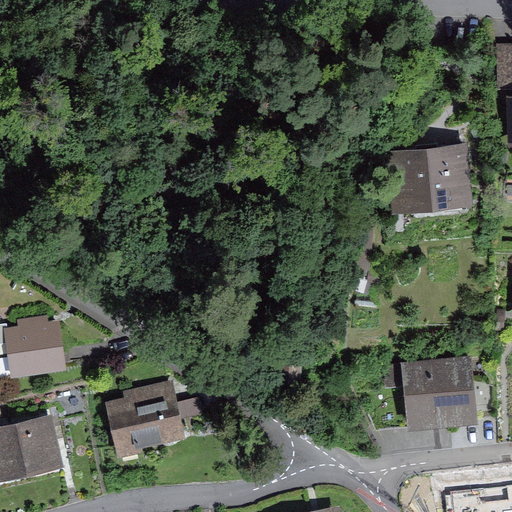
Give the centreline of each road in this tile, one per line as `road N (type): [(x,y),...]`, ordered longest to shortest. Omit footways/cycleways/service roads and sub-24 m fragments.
road 1 (residential): [(511,8),(219,0)]
road 2 (residential): [(78,511),(254,489),(313,445)]
road 3 (residential): [(370,488),(406,464),(511,453)]
